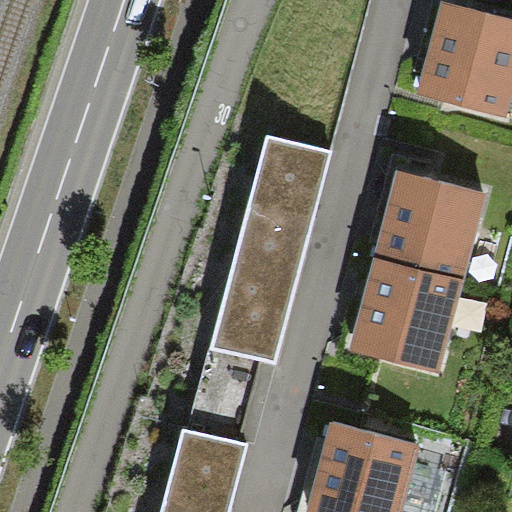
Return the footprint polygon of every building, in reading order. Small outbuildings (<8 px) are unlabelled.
[(511,105),(511,20),(446,3),(436,42),(421,95),(508,118),(511,105)] [(331,157),(270,141),(189,438),(237,448),(260,361),(277,365),(310,237),(331,157)] [(487,194),(397,171),(383,227),(368,284),(351,350),(441,373),(487,194)] [(402,511),(421,446),(336,424),(328,450),(310,511),(402,511)] [(237,448),(189,438),(186,437),(165,511),(226,511),(243,450),(237,448)]
